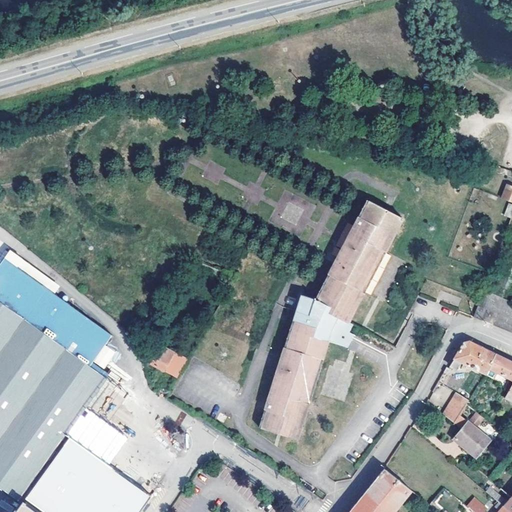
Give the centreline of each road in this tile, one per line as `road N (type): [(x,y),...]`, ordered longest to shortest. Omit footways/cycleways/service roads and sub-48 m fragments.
road 1 (secondary): [(309,0),(0,78)]
road 2 (unclassified): [(0,233),(119,335),(144,391),(206,435)]
road 3 (residential): [(335,511),(462,329)]
road 4 (unclassified): [(206,435),(320,511)]
